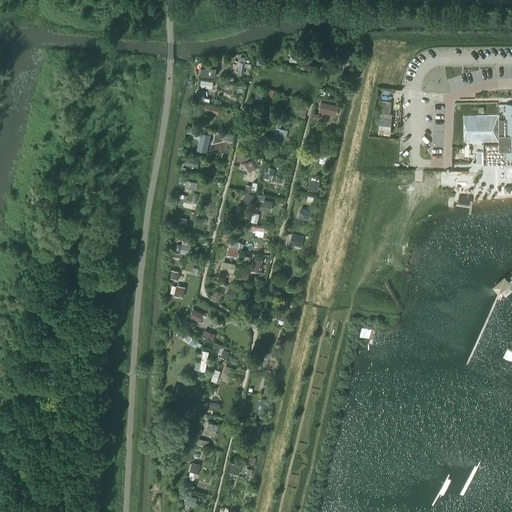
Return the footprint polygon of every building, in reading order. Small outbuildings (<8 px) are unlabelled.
[(255,91),(253,100),(267,102),(269,95),(273,96),(274,89),(268,88),(267,93),(255,91)] [(391,117),(391,100),(382,101),(383,117),(391,117)] [(321,102),(319,112),(335,116),(338,106),(321,102)] [(206,103),(204,110),(220,114),(222,107),(206,103)] [(511,104),(497,105),(497,116),(463,117),(463,143),(483,142),(483,164),(511,163),(511,104)] [(272,139),(280,141),(284,128),(280,127),(282,121),(277,119),(272,139)] [(381,133),(390,133),(391,124),(381,124),(381,133)] [(208,135),(200,133),(196,150),(205,152),(208,135)] [(198,167),(199,158),(187,156),(186,166),(198,167)] [(256,157),(245,162),(249,170),(259,166),(256,157)] [(197,188),(198,181),(186,179),(185,187),(197,188)] [(257,208),(269,211),(272,201),(263,199),(264,196),(258,194),(256,200),(259,201),(257,208)] [(459,194),(458,202),(470,204),(471,196),(459,194)] [(184,200),(183,208),(196,210),(197,201),(184,200)] [(310,219),(312,209),(300,206),(298,217),(310,219)] [(370,229),(380,230),(380,226),(397,229),(399,218),(372,214),(370,229)] [(253,224),(252,230),(267,233),(268,228),(253,224)] [(289,242),(301,245),(304,234),(292,231),(289,242)] [(231,239),(230,246),(239,247),(240,241),(231,239)] [(182,244),(180,252),(190,254),(192,245),(182,244)] [(228,255),(238,256),(239,250),(229,248),(228,255)] [(252,270),(261,272),(263,259),(254,257),(252,270)] [(221,270),(233,273),(235,264),(223,261),(221,270)] [(173,283),(170,293),(183,297),(186,287),(173,283)] [(190,317),(200,321),(204,312),(194,308),(190,317)] [(204,349),(201,362),(197,361),(195,368),(205,370),(210,351),(204,349)] [(222,379),(229,381),(234,367),(226,365),(222,379)] [(257,407),(266,408),(268,397),(258,396),(257,407)] [(206,433),(217,435),(218,423),(208,421),(206,433)] [(199,473),(201,463),(192,461),(190,470),(199,473)] [(231,462),(229,472),(240,473),(241,464),(231,462)] [(195,506),(198,497),(187,494),(184,503),(195,506)]
